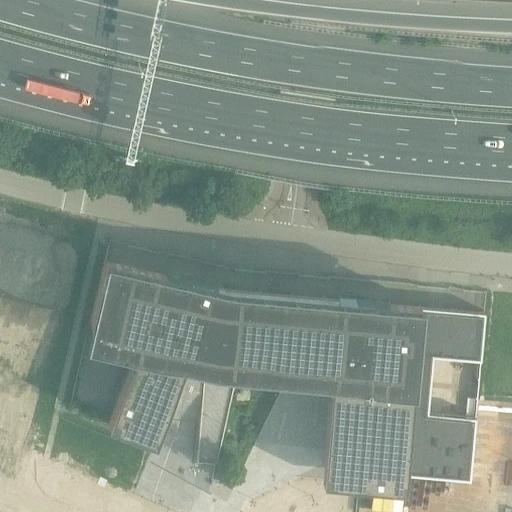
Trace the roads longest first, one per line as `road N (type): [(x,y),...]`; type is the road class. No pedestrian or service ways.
road 1 (motorway): [(0,61),(183,105),(511,148)]
road 2 (motorway): [(511,90),(347,74),(7,0)]
road 3 (motorway): [(511,30),(206,0)]
road 4 (unclassified): [(0,183),(291,242)]
road 5 (unclassified): [(291,242),(511,268)]
road 6 (unclassified): [(325,0),(295,200)]
